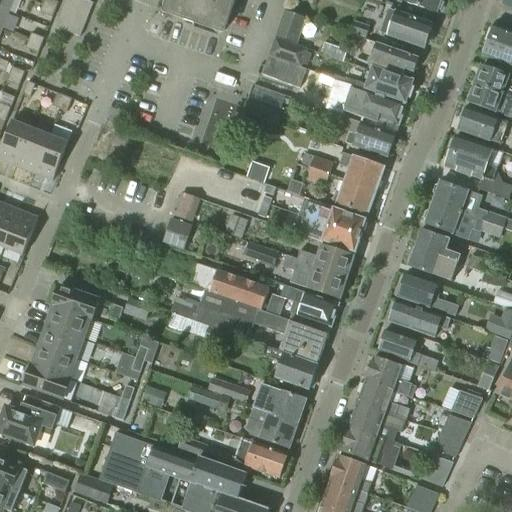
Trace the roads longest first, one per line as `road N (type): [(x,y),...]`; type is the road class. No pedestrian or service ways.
road 1 (residential): [(296,511),(481,0)]
road 2 (residential): [(0,345),(143,0)]
